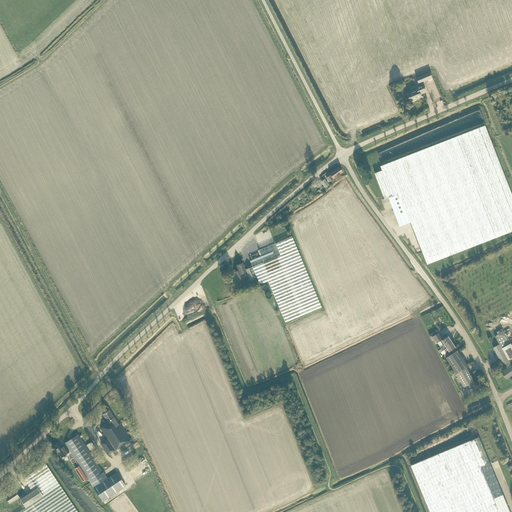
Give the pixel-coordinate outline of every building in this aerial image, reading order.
[(430,72),(416,78),(419,84),(432,78),(430,72)] [(426,91),(423,84),(416,87),(417,90),(407,94),(411,102),(422,97),(420,92),(422,91),(422,92),(426,91)] [(427,264),(511,231),(511,194),(499,160),(485,125),(380,166),(382,170),(381,171),(375,173),(385,199),(388,197),(400,227),(411,222),(427,264)] [(341,173),(342,172),(340,168),(338,169),(337,168),(329,174),(330,175),(326,178),(329,182),(341,173)] [(234,272),(237,280),(243,278),(241,274),(246,272),(250,281),(257,278),(260,284),(268,281),(285,322),(321,307),(297,248),(292,236),(258,250),(261,256),(250,261),(252,267),(245,270),(242,263),(236,266),(238,270),(234,272)] [(494,345),(503,363),(510,360),(509,358),(511,356),(511,342),(504,326),(498,329),(500,332),(495,334),(499,342),(494,345)] [(433,336),(434,338),(437,343),(437,342),(440,341),(442,339),(438,333),(433,336)] [(440,347),(441,349),(452,342),(448,336),(442,341),(445,345),(443,346),(443,345),(440,347)] [(445,354),(447,356),(455,351),(453,348),(455,347),(452,342),(441,349),(438,351),(439,353),(443,351),(442,351),(444,350),(446,352),(445,354)] [(456,374),(464,388),(461,389),(463,393),(466,391),(476,385),(467,369),(466,367),(468,366),(457,350),(455,352),(455,351),(447,356),(447,357),(446,358),(456,374)] [(508,368),(502,373),(506,379),(511,375),(511,366),(510,366),(508,368)] [(431,387),(439,404),(447,400),(439,383),(431,387)] [(108,455),(115,450),(130,440),(120,423),(118,424),(109,410),(102,414),(107,422),(104,424),(105,426),(100,429),(107,439),(102,442),(102,443),(101,444),(108,455)] [(102,472),(79,436),(78,434),(65,443),(89,481),(93,487),(107,478),(104,473),(103,472),(102,472)] [(411,466),(430,511),(510,511),(479,437),(411,466)] [(59,442),(54,446),(61,457),(67,454),(69,452),(66,448),(64,444),(61,446),(59,442)] [(91,442),(89,443),(86,445),(90,451),(95,447),(94,445),(92,444),(91,442)] [(77,511),(45,464),(23,478),(32,491),(25,496),(23,494),(19,497),(15,491),(5,497),(9,503),(16,499),(19,503),(22,501),(26,507),(19,511),(77,511)] [(80,468),(76,471),(83,482),(87,479),(80,468)] [(103,501),(125,486),(116,472),(93,488),(103,501)]
